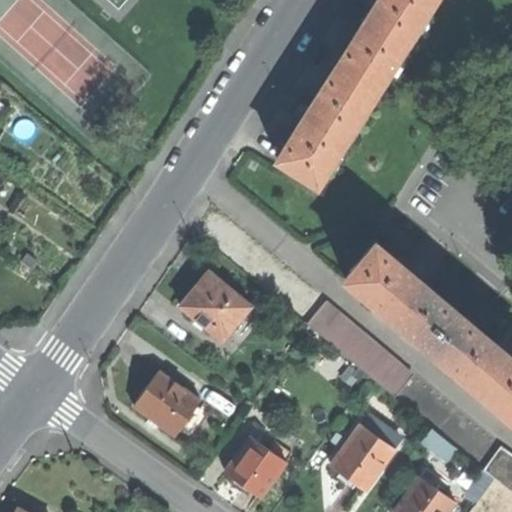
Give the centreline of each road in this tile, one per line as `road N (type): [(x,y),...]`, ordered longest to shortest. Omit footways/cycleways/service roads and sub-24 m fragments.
road 1 (tertiary): [(297,0),(39,392)]
road 2 (residential): [(511,292),(402,203),(437,142)]
road 3 (residential): [(39,392),(202,511)]
